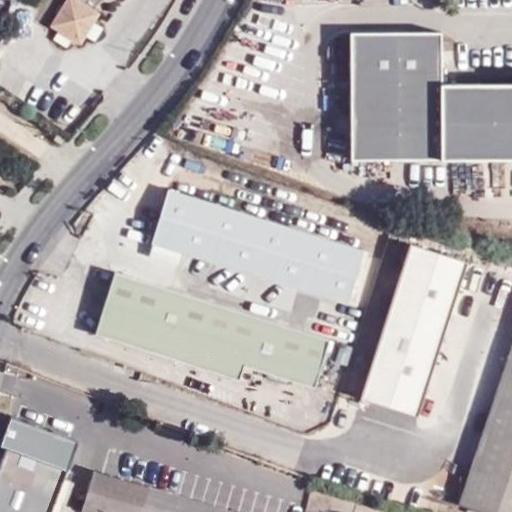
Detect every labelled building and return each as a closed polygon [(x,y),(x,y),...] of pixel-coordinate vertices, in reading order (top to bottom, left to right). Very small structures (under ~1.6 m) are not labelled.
[(75,0),(76,1),(73,0),(69,0),(54,26),(80,43),(98,15),(94,13),(100,5),(104,2),(106,2),(110,3),(115,1),(115,0),(75,0)] [(443,32),(353,33),(353,161),(511,159),(511,83),(444,84),(443,32)] [(184,252),(356,307),(375,255),(169,191),(153,243),(155,243),(151,254),(180,264),(184,252)] [(468,259),(411,240),(361,393),(419,413),(468,259)] [(331,340),(115,272),(96,335),(241,381),(245,365),(316,388),(331,340)] [(358,396),(389,294),(372,288),(340,391),(358,396)] [(511,511),(511,359),(462,506),(482,511),(511,511)] [(29,440),(0,433),(0,483),(59,498),(76,424),(47,417),(43,435),(31,432),(29,440)] [(0,424),(0,433),(29,440),(31,432),(0,424)] [(115,477),(120,459),(123,449),(110,446),(108,453),(100,451),(94,471),(115,477)] [(233,511),(126,480),(130,462),(120,459),(115,477),(94,471),(82,509),(91,511),(233,511)] [(259,459),(251,481),(221,472),(213,497),(260,511),(275,511),(289,469),(259,459)]
